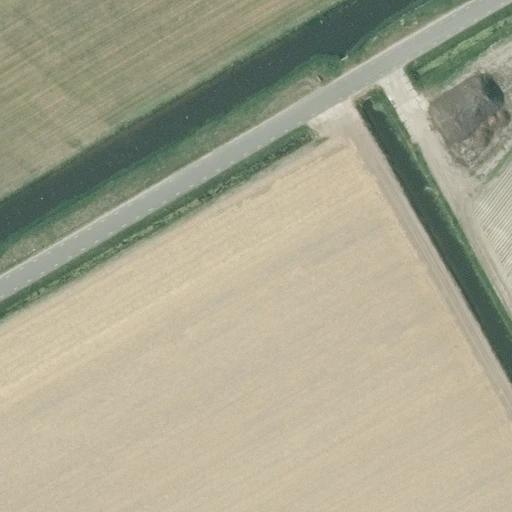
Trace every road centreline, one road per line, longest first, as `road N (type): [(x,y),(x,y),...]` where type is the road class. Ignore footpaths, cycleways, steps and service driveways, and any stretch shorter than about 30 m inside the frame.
road 1 (unclassified): [(0,292),(502,0)]
road 2 (track): [(509,405),(335,96)]
road 3 (track): [(511,301),(385,68)]
